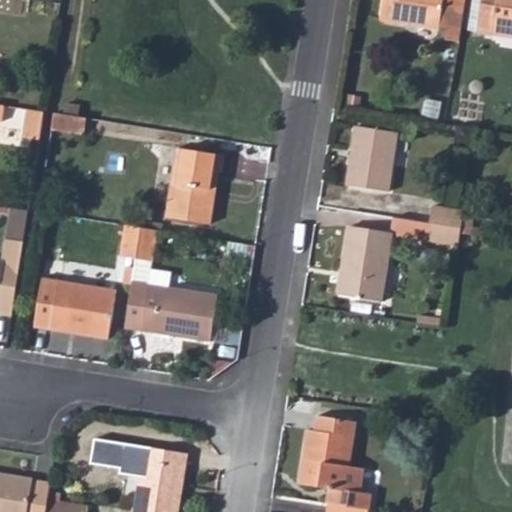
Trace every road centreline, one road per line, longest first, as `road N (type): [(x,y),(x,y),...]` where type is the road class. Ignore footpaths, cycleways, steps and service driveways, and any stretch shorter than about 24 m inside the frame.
road 1 (residential): [(256,413),(322,0)]
road 2 (residential): [(256,413),(45,381),(15,400)]
